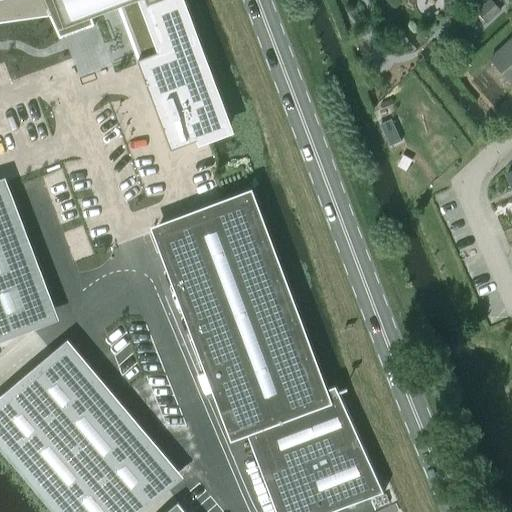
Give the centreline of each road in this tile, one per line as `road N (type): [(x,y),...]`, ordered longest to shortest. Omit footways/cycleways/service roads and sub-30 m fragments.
road 1 (primary): [(458,511),(258,0)]
road 2 (unclassified): [(241,511),(94,151)]
road 3 (residential): [(511,137),(470,178),(511,295)]
